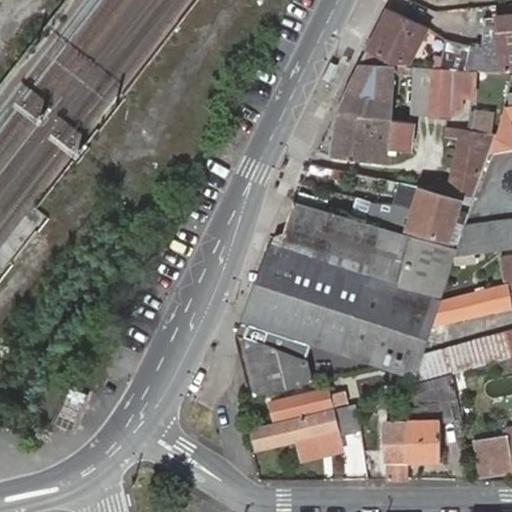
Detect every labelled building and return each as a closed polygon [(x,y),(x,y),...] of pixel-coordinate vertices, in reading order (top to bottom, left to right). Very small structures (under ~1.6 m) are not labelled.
[(428,26),(389,6),(362,61),(388,63),(390,58),(409,59),(428,26)] [(511,13),(496,15),(502,71),(511,70),(511,13)] [(496,15),(485,16),(482,47),(484,48),(484,51),(478,70),(502,71),(496,15)] [(471,44),(445,37),(435,67),(466,69),(471,44)] [(482,47),(471,44),(466,69),(476,70),(478,70),(484,51),(484,48),(482,47)] [(362,61),(348,92),(391,95),(393,64),(388,63),(362,61)] [(432,112),(449,114),(450,94),(474,95),(476,70),(466,69),(435,67),(433,67),(432,112)] [(348,92),(339,110),(388,118),(391,95),(348,92)] [(388,118),(339,110),(331,154),(388,163),(391,139),(413,143),(416,122),(395,118),(388,118)] [(497,132),(448,126),(446,135),(460,137),(452,191),(475,196),(491,152),(496,137),(497,132)] [(511,136),(496,137),(491,152),(511,148),(511,136)] [(381,176),(320,162),(309,199),(368,216),(381,176)] [(461,200),(424,188),(418,208),(455,218),(461,200)] [(411,231),(319,204),(297,197),(279,244),(305,253),(441,297),(454,257),(458,245),(429,237),(411,231)] [(418,208),(412,228),(448,239),(455,218),(418,208)] [(511,218),(465,225),(458,245),(454,257),(511,248),(511,218)] [(304,338),(380,364),(404,373),(416,379),(424,353),(433,323),(441,297),(305,253),(279,244),(254,321),(304,338)] [(492,290),(444,299),(447,316),(496,307),(496,309),(511,306),(511,304),(507,287),(492,290)] [(304,338),(254,321),(249,340),(298,356),(304,338)] [(511,331),(424,353),(416,379),(453,369),(511,353),(511,331)] [(249,340),(255,393),(317,378),(312,361),(298,356),(249,340)] [(404,373),(380,364),(376,365),(377,371),(382,371),(386,386),(405,382),(404,373)] [(416,379),(407,381),(408,411),(410,459),(442,458),(440,419),(433,419),(432,406),(452,401),(454,401),(457,395),(453,369),(416,379)] [(331,385),(274,398),(278,417),(334,403),(350,399),(345,382),(331,385)] [(60,419),(79,427),(92,393),(75,384),(60,419)] [(362,429),(356,401),(339,405),(345,432),(362,429)] [(433,419),(440,419),(454,416),(452,401),(432,406),(433,419)] [(336,406),(254,426),(259,445),(301,437),(305,457),(345,447),(336,406)] [(389,412),(391,478),(411,477),(410,459),(408,411),(389,412)] [(511,469),(511,427),(510,428),(511,434),(477,440),(483,473),(511,469)]
